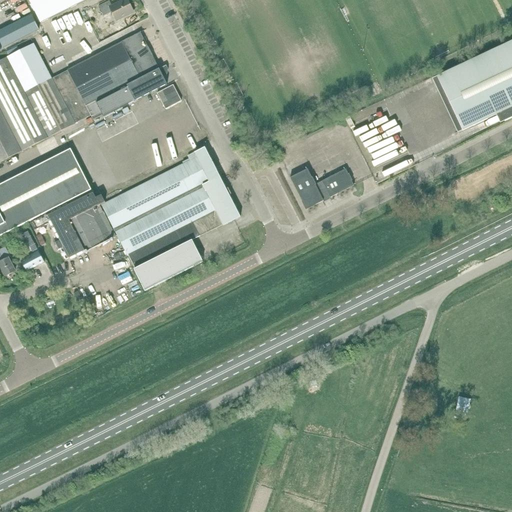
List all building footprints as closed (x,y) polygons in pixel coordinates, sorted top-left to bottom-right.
[(30,0),(42,23),(88,0),(30,0)] [(109,2),(98,7),(103,17),(112,12),(116,21),(133,12),(127,0),(124,0),(111,6),(109,2)] [(84,12),(88,19),(92,16),(89,10),(84,12)] [(31,15),(0,30),(0,42),(3,48),(39,30),(31,15)] [(78,29),(77,29),(85,45),(93,42),(83,21),(76,24),(78,29)] [(86,108),(158,70),(152,58),(147,47),(140,34),(66,71),(86,108)] [(100,42),(105,39),(102,34),(97,37),(100,42)] [(511,41),(437,77),(462,131),(500,113),(504,122),(511,118),(511,41)] [(24,94),(50,80),(33,45),(6,59),(24,94)] [(47,53),(49,58),(58,54),(56,49),(47,53)] [(47,140),(24,94),(6,59),(0,62),(0,112),(21,153),(47,140)] [(86,108),(90,117),(92,121),(108,113),(109,115),(166,86),(162,78),(163,77),(164,77),(164,76),(165,76),(165,75),(166,74),(166,73),(166,72),(167,71),(167,70),(166,69),(166,68),(166,67),(165,67),(163,68),(158,70),(86,108)] [(50,80),(24,94),(47,140),(90,117),(86,108),(66,71),(50,80)] [(423,84),(423,100),(432,100),(432,85),(423,84)] [(173,86),(157,95),(165,110),(181,101),(173,86)] [(0,163),(21,153),(0,112),(0,163)] [(36,220),(30,223),(30,224),(34,231),(49,223),(60,243),(54,246),(57,252),(62,249),(69,263),(113,241),(97,209),(102,207),(128,258),(129,258),(135,270),(134,271),(144,292),(202,263),(191,242),(224,225),(225,226),(240,219),(222,183),(219,176),(217,173),(215,169),(218,168),(217,168),(215,163),(213,164),(211,160),(206,152),(205,149),(188,158),(190,162),(106,205),(102,197),(96,200),(93,194),(92,193),(62,207),(36,220)] [(62,207),(92,193),(70,151),(42,165),(62,207)] [(36,220),(62,207),(42,165),(15,178),(36,220)] [(354,188),(353,185),(346,171),(316,186),(309,171),(291,180),(307,211),(354,188)] [(30,223),(36,220),(15,178),(0,185),(0,218),(7,234),(30,223)] [(5,248),(0,250),(0,268),(6,278),(15,273),(9,258),(10,257),(5,248)] [(44,264),(39,254),(21,263),(26,273),(44,264)] [(101,297),(111,294),(110,289),(99,293),(101,297)] [(466,421),(471,399),(459,397),(454,419),(466,421)]
